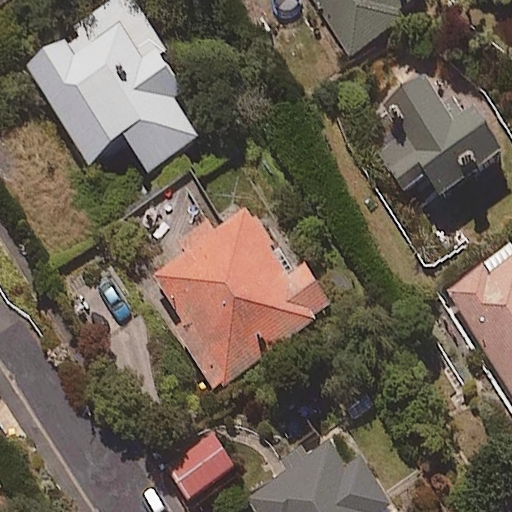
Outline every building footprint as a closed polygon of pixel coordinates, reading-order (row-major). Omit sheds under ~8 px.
[(194,84),(142,0),(124,0),(27,60),(90,161),(131,136),(151,168),(205,135),(179,93),(194,84)] [(307,0),(344,55),(427,0),(307,0)] [(511,151),(511,142),(485,98),(447,121),(420,75),(339,124),(397,221),(511,151)] [(143,215),(168,255),(222,221),(198,181),(143,215)] [(299,269),(256,205),(143,280),(216,389),(343,304),(313,260),(299,269)] [(511,246),(444,290),(511,396),(511,246)] [(407,511),(347,428),(246,500),(254,511),(407,511)] [(241,466),(219,429),(169,460),(192,497),(241,466)]
